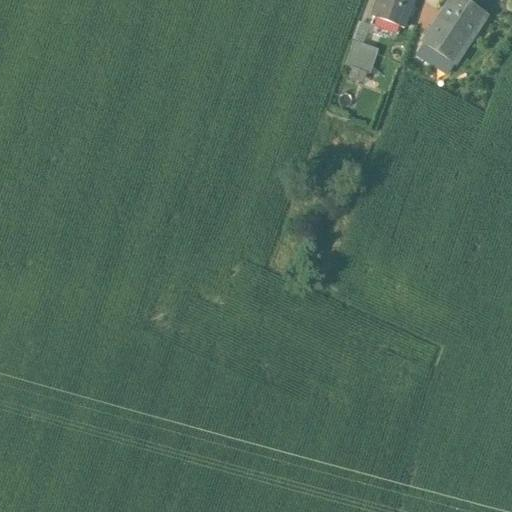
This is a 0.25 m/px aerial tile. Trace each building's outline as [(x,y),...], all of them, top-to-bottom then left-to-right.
[(413,0),(378,0),(372,19),(402,30),(413,0)] [(482,20),(450,1),(435,27),(466,46),(482,20)] [(466,46),(435,27),(422,48),(441,59),(454,66),(466,46)] [(377,54),(350,44),(342,66),(350,69),(367,76),(369,76),(377,54)] [(454,66),(441,59),(431,75),(444,83),(454,66)] [(367,76),(350,69),(346,79),(364,85),(367,76)]
